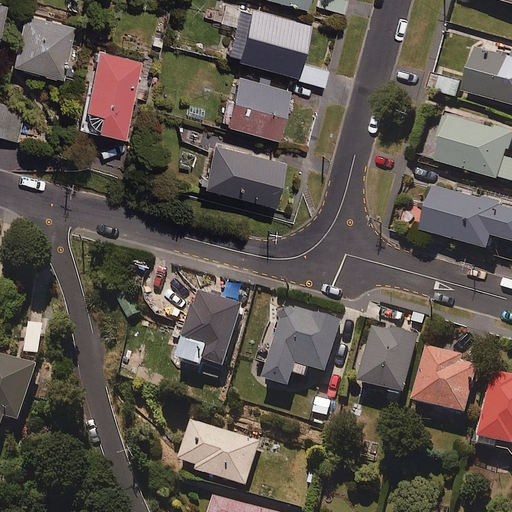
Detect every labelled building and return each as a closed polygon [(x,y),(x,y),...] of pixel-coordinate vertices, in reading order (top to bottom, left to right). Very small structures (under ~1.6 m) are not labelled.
[(343,0),(322,0),(322,5),(341,10),(343,0)] [(305,20),(237,1),(223,51),(291,70),(305,20)] [(73,26),(22,11),(7,59),(59,74),(73,26)] [(511,53),(511,56),(475,46),(463,87),(511,100),(511,53)] [(140,61),(96,48),(75,120),(118,133),(140,61)] [(325,68),(300,61),(295,76),(321,84),(325,68)] [(285,87),(232,72),(219,119),(272,133),(285,87)] [(461,80),(440,74),(436,89),(457,94),(461,80)] [(432,157),(511,177),(511,154),(506,153),(511,130),(511,128),(444,111),(432,157)] [(280,158),(210,140),(199,181),(269,200),(280,158)] [(511,201),(433,182),(421,227),(491,245),(494,232),(511,236),(511,201)] [(239,304),(197,291),(193,304),(187,302),(170,356),(198,364),(200,358),(221,364),(239,304)] [(289,306),(275,313),(257,378),(287,386),(290,374),(305,378),(307,368),(325,373),(340,320),(289,306)] [(417,335),(371,323),(356,380),(403,392),(417,335)] [(461,353),(424,344),(410,400),(463,413),(475,365),(459,361),(461,353)] [(33,364),(0,353),(0,426),(3,417),(14,420),(33,364)] [(511,374),(490,369),(473,442),(494,447),(495,440),(511,444),(511,440),(511,374)] [(333,402),(316,397),(311,412),(329,417),(333,402)] [(261,439),(190,416),(176,457),(194,463),(192,470),(246,487),(261,439)] [(318,474),(309,471),(305,482),(315,485),(318,474)] [(278,511),(210,493),(205,511),(278,511)]
